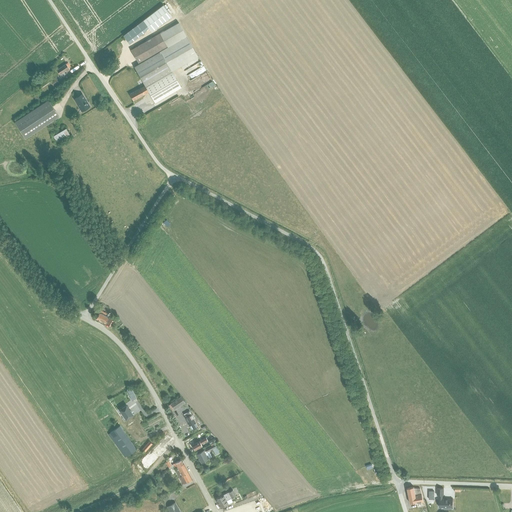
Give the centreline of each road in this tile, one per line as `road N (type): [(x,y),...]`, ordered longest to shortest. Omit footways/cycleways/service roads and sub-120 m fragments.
road 1 (unclassified): [(397,483),(321,256),(174,176)]
road 2 (tertiary): [(217,511),(138,369),(114,337),(84,318)]
road 3 (unclassified): [(174,176),(158,164),(50,0)]
road 4 (unclassified): [(174,176),(84,318)]
road 5 (track): [(80,511),(138,486),(180,442)]
road 6 (tertiary): [(84,318),(49,297),(0,234)]
